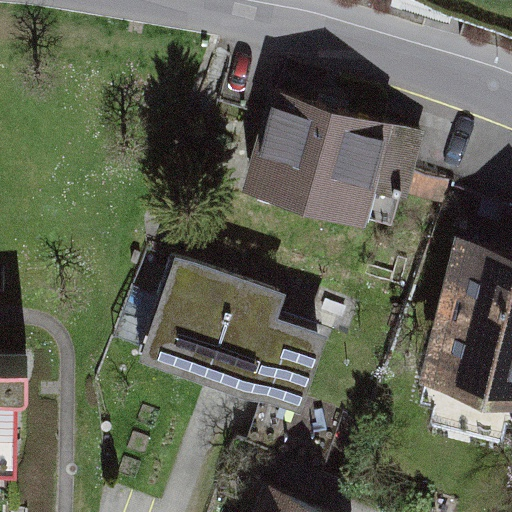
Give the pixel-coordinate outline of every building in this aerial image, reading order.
[(427,142),(266,95),(241,182),(365,218),(375,182),(413,193),(427,142)] [(0,216),(16,216),(15,190),(0,190),(0,216)] [(511,243),(459,229),(420,375),(511,399),(511,243)] [(299,286),(172,248),(141,351),(313,402),(336,328),(290,315),(299,286)] [(304,511),(268,498),(262,511),(304,511)]
